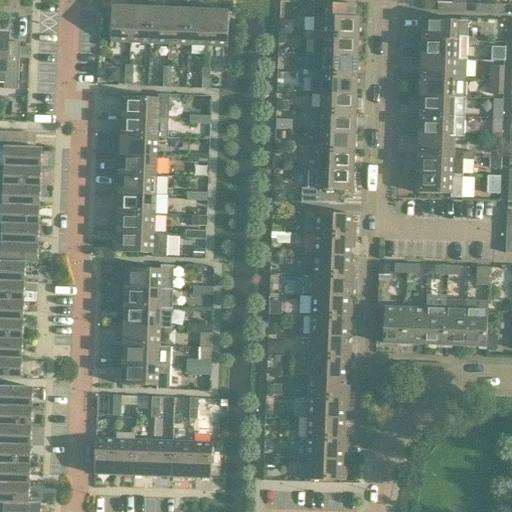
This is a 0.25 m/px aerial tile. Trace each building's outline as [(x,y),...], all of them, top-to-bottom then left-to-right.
[(324,35),(359,36),(360,17),(356,17),(356,5),(315,3),(314,31),(314,39),(324,39),(324,35)] [(437,3),(437,11),(451,12),(452,3),(437,3)] [(452,3),(451,12),(466,12),(466,4),(452,3)] [(476,4),(475,13),(490,13),(490,5),(476,4)] [(490,5),(490,13),(504,14),(504,6),(490,5)] [(112,43),(131,44),(133,8),(113,8),(112,43)] [(133,8),(131,44),(150,45),(150,9),(133,8)] [(150,9),(150,45),(170,45),(171,10),(150,9)] [(171,10),(170,45),(189,46),(191,11),(171,10)] [(191,11),(189,46),(210,47),(211,11),(191,11)] [(211,11),(210,47),(229,48),(230,12),(211,11)] [(423,20),(422,59),(456,60),(467,60),(467,45),(467,44),(468,41),(468,37),(468,22),(458,21),(423,20)] [(0,82),(4,83),(4,89),(18,89),(19,73),(28,73),(29,62),(19,62),(20,42),(8,42),(8,35),(0,34),(0,82)] [(314,39),(313,54),(358,55),(359,36),(324,35),(324,39),(314,39)] [(486,52),(485,61),(494,61),(505,61),(506,53),(495,52),(486,52)] [(323,70),(312,70),(312,77),(322,78),(322,74),(358,75),(358,55),(313,54),(323,55),(323,70)] [(422,59),(421,78),(466,79),(466,76),(467,60),(456,60),(422,59)] [(125,65),(125,76),(133,76),(133,66),(125,65)] [(163,67),(163,77),(172,77),(172,67),(163,67)] [(490,67),(489,81),(504,81),(504,67),(490,67)] [(202,68),(202,79),(210,79),(210,68),(202,68)] [(303,77),(311,77),(312,77),(312,70),(303,69),(303,77)] [(311,92),(322,93),(357,93),(358,75),(322,74),(322,78),(312,77),(311,77),(311,92)] [(125,76),(124,86),(133,86),(133,76),(125,76)] [(163,77),(163,87),(171,88),(172,77),(163,77)] [(421,78),(421,97),(465,98),(466,83),(466,79),(421,78)] [(202,79),(202,89),(210,89),(210,79),(202,79)] [(503,95),(504,81),(489,81),(489,95),(503,95)] [(321,109),(311,109),(311,116),(321,117),(321,112),(356,113),(357,93),(322,93),(321,109)] [(124,98),(123,119),(170,120),(171,96),(159,95),(159,99),(124,98)] [(421,97),(420,116),(465,118),(465,98),(421,97)] [(493,99),(493,119),(503,119),(504,100),(493,99)] [(301,116),(311,116),(311,109),(302,108),(301,116)] [(321,112),(321,117),(320,131),(355,133),(356,113),(321,112)] [(190,124),(200,125),(200,116),(190,116),(190,124)] [(200,116),(200,125),(210,125),(211,117),(200,116)] [(420,116),(419,136),(454,137),(464,137),(465,118),(420,116)] [(123,137),(159,139),(169,139),(170,120),(123,119),(123,137)] [(492,138),(502,138),(503,119),(493,119),(492,138)] [(320,147),(310,147),(309,155),(319,155),(320,151),(355,152),(355,133),(320,131),(320,147)] [(419,136),(419,155),(453,156),(453,152),(454,137),(419,136)] [(123,137),(122,156),(159,158),(159,139),(123,137)] [(5,147),(4,165),(41,167),(42,148),(5,147)] [(300,154),(309,155),(310,147),(300,147),(300,154)] [(319,155),(319,170),(354,171),(355,152),(320,151),(319,155)] [(419,155),(418,174),(463,175),(463,160),(463,152),(453,152),(453,156),(419,155)] [(188,163),(198,163),(199,155),(188,154),(188,163)] [(199,155),(198,163),(209,164),(209,155),(199,155)] [(122,156),(121,175),(158,176),(159,158),(122,156)] [(273,168),(275,169),(284,169),(285,159),(275,158),(273,158),(273,168)] [(489,169),(501,169),(502,158),(490,158),(489,169)] [(4,165),(3,184),(40,185),(41,167),(4,165)] [(302,188),(302,203),(310,203),(345,204),(345,191),(353,191),(354,171),(319,170),(309,170),(308,189),(302,188)] [(462,198),(462,190),(463,175),(418,174),(417,194),(452,195),(452,198),(462,198)] [(121,175),(121,195),(158,196),(158,176),(121,175)] [(500,194),(500,177),(487,176),(487,193),(500,194)] [(3,184),(2,204),(39,206),(40,185),(3,184)] [(187,192),(187,201),(197,201),(197,193),(187,192)] [(197,193),(197,201),(207,202),(208,193),(197,193)] [(121,195),(120,214),(157,215),(158,196),(121,195)] [(2,204),(1,223),(38,226),(39,206),(2,204)] [(316,213),(315,235),(352,236),(353,215),(316,213)] [(120,214),(119,233),(156,234),(157,215),(120,214)] [(207,226),(207,217),(196,216),(196,226),(207,226)] [(1,223),(1,242),(38,244),(38,226),(1,223)] [(185,239),(195,239),(196,231),(185,230),(185,239)] [(196,231),(195,239),(206,240),(206,232),(196,231)] [(119,233),(119,254),(154,255),(154,258),(166,259),(167,234),(156,234),(119,233)] [(315,235),(314,255),(351,257),(352,236),(315,235)] [(1,242),(0,257),(0,261),(25,264),(37,264),(38,244),(1,242)] [(274,264),(283,265),(283,255),(275,255),(274,264)] [(314,255),(313,275),(350,277),(351,257),(314,255)] [(0,281),(25,282),(25,264),(0,261),(0,281)] [(395,273),(407,273),(407,265),(395,264),(395,273)] [(407,265),(407,273),(419,274),(420,265),(407,265)] [(435,275),(448,275),(448,266),(436,266),(435,275)] [(448,266),(448,275),(460,276),(460,267),(448,266)] [(127,269),(127,289),(174,290),(175,267),(163,267),(163,270),(127,269)] [(477,267),(477,276),(476,285),(489,285),(490,277),(490,268),(477,267)] [(313,275),(313,295),(350,297),(350,277),(313,275)] [(0,281),(0,299),(24,300),(25,282),(0,281)] [(193,295),(203,295),(203,287),(193,287),(193,295)] [(203,287),(203,295),(214,295),(214,287),(203,287)] [(127,289),(126,307),(174,309),(174,290),(127,289)] [(313,295),(312,313),(349,315),(350,297),(313,295)] [(426,309),(425,345),(446,346),(447,300),(446,300),(446,296),(427,296),(426,309)] [(0,299),(0,318),(23,319),(24,300),(0,299)] [(447,300),(446,346),(466,347),(467,311),(467,301),(447,300)] [(467,311),(466,347),(487,347),(487,336),(488,311),(489,301),(468,301),(467,311)] [(126,307),(125,327),(173,329),(174,309),(126,307)] [(384,344),(405,344),(406,308),(385,308),(384,344)] [(406,308),(405,344),(425,345),(426,309),(406,308)] [(312,313),(311,333),(348,333),(349,315),(312,313)] [(0,318),(0,338),(22,339),(23,319),(0,318)] [(188,325),(187,333),(202,334),(202,325),(188,325)] [(202,325),(202,334),(212,334),(212,326),(202,325)] [(125,327),(125,345),(161,347),(162,328),(173,329),(125,327)] [(311,333),(310,354),(347,354),(348,333),(311,333)] [(0,338),(0,358),(21,359),(22,339),(0,338)] [(268,355),(282,355),(283,342),(268,341),(268,355)] [(125,345),(124,365),(170,367),(171,347),(161,347),(125,345)] [(310,354),(310,375),(347,376),(347,354),(310,354)] [(0,377),(21,378),(21,359),(0,358),(0,377)] [(186,375),(198,375),(199,360),(186,360),(186,375)] [(199,360),(198,375),(211,375),(211,361),(199,360)] [(124,365),(123,386),(159,387),(159,390),(169,391),(170,367),(124,365)] [(310,375),(309,395),(346,396),(347,376),(310,375)] [(266,396),(283,397),(283,386),(267,385),(266,396)] [(0,386),(0,406),(33,407),(34,388),(0,386)] [(309,395),(308,415),(345,417),(346,396),(309,395)] [(113,396),(113,406),(115,406),(122,406),(122,396),(115,396),(113,396)] [(152,397),(151,408),(160,408),(160,397),(152,397)] [(190,398),(190,409),(198,409),(198,399),(190,398)] [(215,399),(215,410),(224,410),(224,399),(215,399)] [(0,406),(0,424),(32,427),(33,407),(0,406)] [(113,406),(113,417),(121,417),(122,406),(115,406),(113,406)] [(159,418),(160,408),(151,408),(151,418),(159,418)] [(197,420),(198,409),(190,409),(189,419),(197,420)] [(308,415),(307,435),(344,436),(345,417),(308,415)] [(0,424),(0,444),(31,445),(32,427),(0,424)] [(307,435),(307,457),(343,459),(344,436),(307,435)] [(96,475),(115,476),(117,441),(97,440),(96,475)] [(117,441),(115,476),(135,476),(137,441),(117,441)] [(137,441),(135,476),(156,477),(156,442),(137,441)] [(156,442),(156,477),(175,478),(174,443),(156,442)] [(174,443),(175,478),(195,479),(196,444),(174,443)] [(0,444),(0,464),(30,466),(31,445),(0,444)] [(196,444),(195,479),(213,479),(214,444),(196,444)] [(343,482),(343,459),(307,457),(306,480),(343,482)] [(0,464),(0,483),(29,485),(30,466),(0,464)] [(0,502),(4,503),(28,503),(29,485),(0,483),(0,502)] [(4,503),(3,511),(40,511),(40,504),(28,503),(4,503)]
